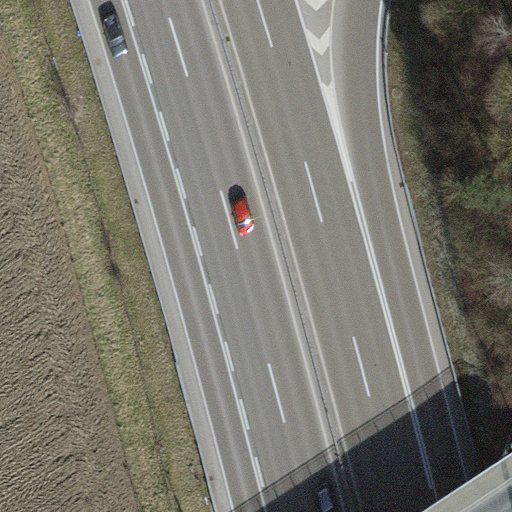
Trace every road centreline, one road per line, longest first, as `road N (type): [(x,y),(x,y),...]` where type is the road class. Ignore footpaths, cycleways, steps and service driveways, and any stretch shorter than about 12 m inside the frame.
road 1 (motorway): [(163,0),(307,511)]
road 2 (motorway): [(401,511),(330,238)]
road 3 (motorway): [(330,238),(259,0)]
road 4 (motorway): [(330,238),(359,0)]
